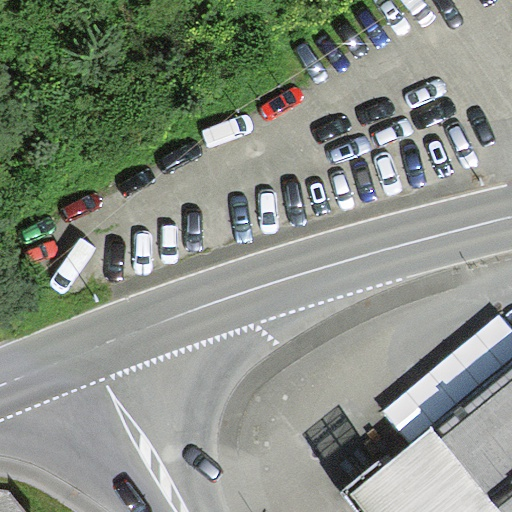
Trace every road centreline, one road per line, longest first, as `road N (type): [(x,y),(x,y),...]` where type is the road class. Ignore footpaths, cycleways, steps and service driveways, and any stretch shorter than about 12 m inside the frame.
road 1 (primary): [(78,357),(244,294),(511,222)]
road 2 (residential): [(78,357),(170,511)]
